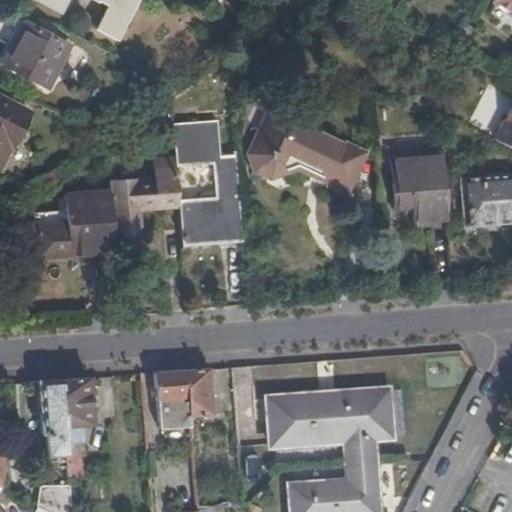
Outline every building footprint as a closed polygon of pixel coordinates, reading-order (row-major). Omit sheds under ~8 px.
[(93,30),(115,42),(137,0),(34,0),(61,14),(68,0),(90,0),(105,8),(93,30)] [(511,0),(493,0),(493,1),(511,15),(511,0)] [(444,46),(459,54),(475,31),(462,21),(444,46)] [(3,65),(47,88),(68,46),(24,23),(3,65)] [(0,165),(29,112),(0,96),(0,165)] [(511,107),(495,140),(511,149),(511,107)] [(252,149),(253,165),(270,173),(297,162),(313,170),(316,169),(313,128),(272,108),(252,149)] [(177,200),(180,246),(242,242),(236,154),(219,156),(216,120),(172,124),(174,158),(175,169),(191,167),(212,165),(214,197),(177,200)] [(313,128),(316,169),(322,167),(325,182),(342,190),(362,151),(313,128)] [(412,226),(444,223),(438,147),(389,152),(393,208),(411,207),(412,226)] [(138,203),(177,200),(175,169),(174,158),(154,159),(155,178),(108,181),(109,191),(112,227),(140,226),(138,203)] [(464,224),(511,220),(511,176),(461,181),(464,224)] [(36,247),(42,257),(78,255),(78,249),(113,247),(112,227),(109,191),(67,194),(68,210),(68,225),(35,228),(36,247)] [(34,213),(35,228),(68,225),(68,210),(34,213)] [(78,255),(114,253),(113,247),(78,249),(78,255)] [(185,371),(189,416),(211,414),(208,370),(185,371)] [(160,427),(189,425),(189,416),(185,371),(155,373),(160,427)] [(92,426),(88,379),(61,381),(65,445),(82,443),(81,427),(92,426)] [(65,445),(61,381),(38,383),(41,434),(49,434),(50,456),(66,455),(66,452),(65,445)] [(269,447),(343,442),(373,439),(391,438),(387,388),(358,390),(265,397),(269,447)] [(343,442),(345,469),(375,466),(373,439),(343,442)] [(82,451),(82,443),(65,445),(66,452),(82,451)] [(377,511),(375,466),(345,469),(345,480),(289,485),(290,511),(377,511)] [(36,508),(44,511),(69,511),(68,484),(38,487),(35,507),(36,508)] [(213,506),(216,511),(237,511),(241,510),(240,497),(219,504),(213,506)]
